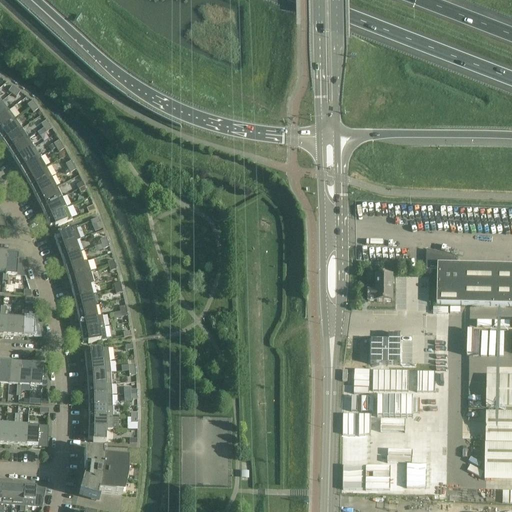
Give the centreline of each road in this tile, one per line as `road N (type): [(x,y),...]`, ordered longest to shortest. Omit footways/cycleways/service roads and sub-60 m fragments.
road 1 (tertiary): [(327,511),(326,137)]
road 2 (motorway): [(36,0),(157,102),(259,135),(326,137)]
road 3 (unknown): [(428,327),(442,360),(450,481),(511,490)]
road 4 (motorway): [(307,0),(511,79)]
road 5 (motorway): [(326,137),(511,138)]
road 6 (secondary): [(326,137),(327,0)]
road 7 (residential): [(61,473),(61,352)]
